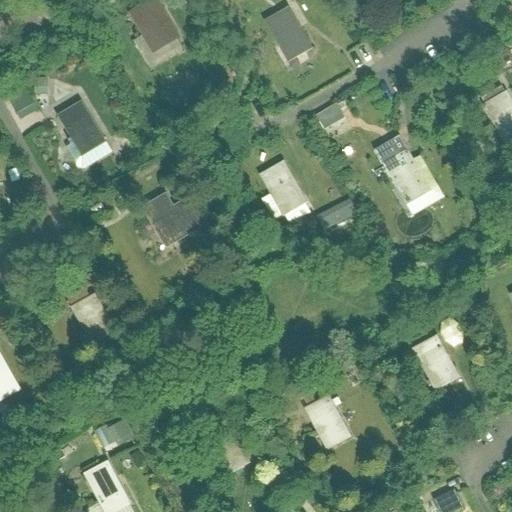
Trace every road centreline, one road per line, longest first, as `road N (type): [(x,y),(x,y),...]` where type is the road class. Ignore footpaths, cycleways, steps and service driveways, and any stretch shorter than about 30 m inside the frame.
road 1 (residential): [(5,269),(69,236),(0,108)]
road 2 (residential): [(486,511),(455,459),(511,429)]
